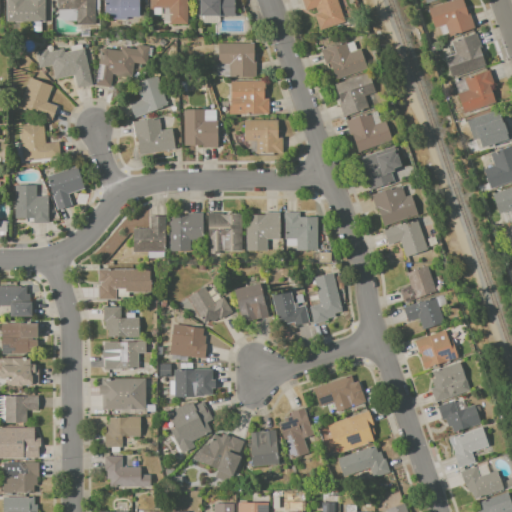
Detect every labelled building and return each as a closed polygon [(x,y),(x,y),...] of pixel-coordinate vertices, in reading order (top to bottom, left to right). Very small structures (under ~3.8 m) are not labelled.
[(5,0),(43,0),(43,23),(39,23),(39,33),(28,33),(28,23),(5,23),(5,0)] [(56,0),(93,0),(94,26),(75,26),(75,10),(56,10),(56,0)] [(103,18),(103,0),(139,0),(139,1),(138,1),(138,18),(125,18),(125,21),(112,21),(112,18),(103,18)] [(148,10),(148,0),(185,0),(186,25),(167,25),(167,23),(162,23),(162,15),(153,15),(153,10),(148,10)] [(232,0),(232,17),(218,17),(217,17),(217,23),(201,23),(200,17),(198,17),(198,0),(232,0)] [(305,12),(301,0),(335,0),(344,23),(319,31),(314,16),(317,14),(315,8),(305,12)] [(434,28),(428,9),(452,0),(462,0),(467,14),(469,14),(474,28),(449,37),(445,25),(434,28)] [(451,42),(476,33),(481,48),(479,48),(485,66),(451,77),(445,58),(450,56),(447,47),(452,45),(451,42)] [(360,50),(367,69),(335,80),(329,64),(325,65),(320,51),(345,42),(346,45),(353,42),(356,51),(360,50)] [(255,63),(255,78),(228,78),(228,77),(214,77),(214,64),(217,64),(217,44),(252,44),(252,63),(255,63)] [(109,89),(94,86),(99,49),(119,52),(120,48),(136,50),(136,46),(148,47),(145,66),(132,64),(130,79),(114,77),(114,75),(111,75),(109,89)] [(91,86),(76,89),(73,76),(54,80),(50,66),(38,69),(34,53),(46,50),(47,53),(62,50),(63,53),(82,49),(91,86)] [(489,71),(494,85),(489,86),(495,103),(464,114),(457,94),(458,94),(454,82),(489,71)] [(368,74),(375,93),(364,97),(368,109),(343,118),(338,103),(340,102),(334,85),(368,74)] [(156,76),(166,106),(136,117),(132,103),(139,100),(134,84),(156,76)] [(56,107),(51,122),(18,109),(29,79),(51,87),(45,103),(56,107)] [(267,100),(267,115),(228,115),(228,106),(229,106),(229,82),(262,82),(262,84),(264,84),(264,92),(262,92),(262,100),(267,100)] [(473,140),(466,121),(501,109),(506,126),(508,126),(511,137),(511,140),(488,148),(487,146),(482,148),(479,139),(473,140)] [(182,111),(203,111),(203,122),(215,121),(216,148),(201,149),(201,146),(182,146),(182,111)] [(350,137),(345,122),(370,113),(370,114),(376,112),(380,123),(385,122),(391,141),(358,153),(352,136),(350,137)] [(157,119),(159,131),(170,129),(173,151),(138,156),(135,138),(133,138),(131,122),(157,119)] [(243,142),(243,121),(276,121),(276,139),(281,139),(281,154),(254,154),(254,142),(243,142)] [(57,143),(59,158),(21,162),(18,127),(42,125),(44,144),(57,143)] [(511,146),(511,181),(490,189),(483,170),(494,166),(490,154),(511,146)] [(368,191),(357,160),(393,147),(396,155),(401,169),(390,173),(393,182),(368,191)] [(76,167),(83,190),(66,195),(70,206),(56,211),(45,177),(76,167)] [(13,187),(34,186),(34,198),(46,198),(46,224),(31,225),(31,220),(14,220),(13,187)] [(375,210),(370,196),(401,186),(404,197),(410,195),(417,215),(383,227),(377,210),(375,210)] [(511,221),(505,223),(502,213),(499,214),(492,195),(511,187),(511,221)] [(206,213),(221,213),(221,215),(224,215),(224,213),(230,213),(230,214),(237,214),(237,215),(240,215),(240,251),(217,251),(217,254),(206,254),(206,213)] [(278,213),(278,240),(265,240),(265,251),(245,251),(244,215),(263,215),(263,213),(278,213)] [(315,218),(315,251),(295,251),(295,239),(283,239),(283,213),(298,213),(298,218),(315,218)] [(186,214),(201,214),(201,240),(188,240),(188,252),(168,252),(168,216),(186,216),(186,214)] [(148,217),(163,217),(164,252),(162,252),(162,259),(147,259),(147,252),(131,252),(131,229),(148,229),(148,217)] [(388,246),(383,232),(416,220),(427,250),(405,258),(399,242),(388,246)] [(511,226),(503,229),(509,250),(511,248),(511,226)] [(406,274),(427,267),(435,292),(403,303),(399,290),(410,286),(406,274)] [(96,300),(96,286),(99,286),(99,282),(96,282),(96,270),(148,270),(148,281),(149,281),(149,293),(127,293),(127,297),(117,297),(117,289),(114,289),(114,300),(96,300)] [(312,278),(331,274),(340,312),(333,314),(333,317),(325,319),(326,321),(312,324),(305,293),(315,291),(312,278)] [(232,290),(258,284),(266,317),(240,323),(232,290)] [(0,306),(0,287),(25,287),(25,294),(28,294),(28,303),(30,303),(30,317),(9,317),(9,306),(0,306)] [(221,298),(230,313),(218,320),(217,318),(210,323),(209,320),(202,324),(186,297),(203,288),(212,303),(221,298)] [(270,295),(289,291),(293,308),(303,306),(307,323),(293,326),(293,323),(284,325),(284,321),(276,323),(270,295)] [(407,322),(402,309),(435,298),(442,296),(446,305),(438,308),(444,324),(422,331),(418,318),(407,322)] [(102,307),(119,307),(119,319),(125,319),(125,313),(133,313),(133,318),(137,318),(137,338),(107,338),(107,330),(103,330),(103,322),(102,322),(102,307)] [(0,354),(0,324),(36,324),(36,339),(31,339),(31,341),(36,340),(36,348),(31,348),(31,354),(0,354)] [(205,345),(203,359),(168,355),(172,325),(202,329),(201,336),(204,336),(203,345),(205,345)] [(423,370),(419,358),(421,357),(420,354),(418,355),(414,341),(444,331),(447,341),(451,340),(457,359),(423,370)] [(103,370),(102,356),(106,356),(106,354),(103,354),(102,343),(144,342),(144,354),(136,354),(137,369),(103,370)] [(37,370),(37,386),(30,386),(14,386),(6,386),(6,379),(0,380),(0,359),(29,359),(29,365),(34,365),(34,370),(37,370)] [(435,403),(430,389),(434,388),(431,380),(434,379),(431,372),(459,362),(469,391),(435,403)] [(207,370),(207,384),(195,384),(195,397),(173,397),(172,371),(195,371),(195,370),(207,370)] [(318,407),(311,389),(349,376),(352,383),(355,382),(357,389),(359,389),(364,402),(335,412),(332,402),(318,407)] [(100,410),(100,395),(97,395),(97,386),(100,386),(100,379),(143,379),(144,410),(100,410)] [(0,396),(37,396),(37,411),(25,411),(25,423),(0,423),(0,396)] [(202,402),(211,420),(205,423),(210,432),(190,442),(193,448),(181,454),(169,431),(173,429),(166,414),(185,404),(186,405),(191,403),(192,406),(202,402)] [(441,421),(436,407),(453,402),(456,412),(474,406),(480,424),(449,434),(445,420),(441,421)] [(307,453),(289,460),(276,424),(283,422),(282,419),(290,416),(289,413),(303,408),(312,435),(302,439),(307,453)] [(335,454),(326,425),(367,411),(372,426),(370,426),(373,435),(370,436),(372,442),(335,454)] [(103,448),(103,433),(104,433),(104,425),(108,425),(108,418),(138,417),(138,437),(120,437),(120,448),(103,448)] [(37,445),(37,458),(20,458),(20,457),(3,457),(3,448),(1,448),(1,428),(30,428),(30,436),(33,436),(33,444),(37,444),(37,445)] [(458,469),(453,455),(454,454),(452,447),(455,446),(452,438),(481,428),(488,447),(470,453),(474,463),(458,469)] [(250,467),(248,445),(250,445),(248,433),(256,433),(256,432),(262,431),(262,432),(274,430),(277,464),(250,467)] [(199,463),(212,435),(219,438),(220,435),(228,438),(229,436),(242,443),(236,456),(239,457),(230,477),(228,482),(214,476),(216,471),(199,463)] [(341,477),(335,459),(374,446),(376,453),(379,452),(382,460),(384,459),(388,473),(372,478),(368,468),(341,477)] [(103,457),(120,457),(121,468),(139,467),(139,475),(148,475),(148,487),(108,487),(108,480),(105,480),(105,471),(103,471),(103,457)] [(37,464),(37,477),(36,477),(36,486),(32,486),(33,493),(2,494),(2,474),(20,474),(20,463),(37,463),(37,464)] [(464,487),(459,473),(476,467),(479,477),(496,471),(503,490),(474,500),(471,493),(468,494),(466,486),(464,487)] [(511,511),(477,511),(480,510),(478,503),(507,493),(511,509),(511,511)] [(36,505),(36,511),(2,511),(2,498),(32,498),(32,505),(36,505)] [(332,511),(332,502),(320,503),(320,511),(332,511)] [(232,511),(232,504),(212,503),(212,511),(232,511)] [(235,511),(266,511),(266,503),(236,503),(235,511)]
